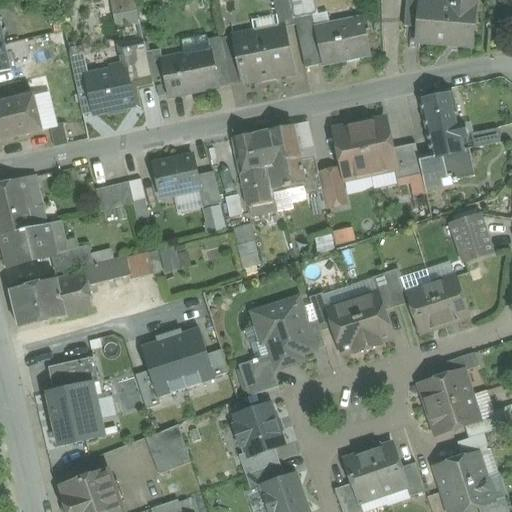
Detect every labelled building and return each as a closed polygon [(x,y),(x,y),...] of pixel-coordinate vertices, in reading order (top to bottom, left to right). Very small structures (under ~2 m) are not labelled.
[(136,0),(113,0),(117,29),(140,26),(136,0)] [(273,0),(279,28),(281,27),(281,28),(296,25),(295,20),(290,0),(273,0)] [(290,0),(295,20),(313,16),(319,15),(315,0),(290,0)] [(405,0),(404,27),(419,28),(421,4),(429,5),(429,0),(405,0)] [(429,5),(421,4),(419,28),(418,41),(470,46),(473,0),(449,0),(449,6),(429,5)] [(319,15),(313,16),(316,27),(330,24),(328,13),(319,15)] [(315,28),(316,27),(313,16),(295,20),(296,25),(305,69),(323,65),(315,28)] [(316,27),(315,28),(323,65),(323,66),(370,56),(362,18),(362,17),(330,24),(316,27)] [(279,28),(233,37),(238,58),(243,83),(290,73),(281,28),(281,27),(279,28)] [(220,33),(208,35),(211,50),(214,63),(226,61),(221,39),(220,33)] [(208,35),(183,40),(186,55),(211,50),(208,35)] [(233,36),(221,39),(226,61),(238,58),(233,37),(233,36)] [(145,43),(120,48),(123,64),(125,64),(129,84),(152,78),(147,53),(145,43)] [(5,45),(0,45),(0,72),(11,70),(5,45)] [(160,50),(147,53),(152,78),(153,83),(165,80),(161,60),(162,60),(160,50)] [(162,60),(161,60),(165,80),(169,98),(219,88),(214,63),(211,50),(186,55),(162,60)] [(238,58),(226,61),(231,85),(243,83),(238,58)] [(226,61),(214,63),(219,88),(231,85),(226,61)] [(42,64),(19,70),(22,81),(44,75),(42,67),(42,64)] [(123,64),(110,67),(111,72),(87,77),(94,114),(110,111),(111,114),(125,111),(124,108),(134,106),(129,84),(125,64),(123,64)] [(452,93),(420,100),(432,155),(433,158),(464,152),(461,138),(466,137),(463,124),(459,125),(452,93)] [(34,94),(0,102),(0,141),(43,131),(34,94)] [(91,111),(82,113),(84,121),(92,119),(91,111)] [(385,120),(360,125),(370,174),(394,169),(395,169),(391,148),(385,120)] [(299,163),(315,159),(308,123),(292,126),(299,163)] [(63,124),(50,127),(55,148),(68,145),(63,124)] [(360,125),(334,131),(345,180),(370,174),(360,125)] [(261,152),(265,170),(268,169),(272,189),(286,186),(286,187),(290,186),(290,185),(302,182),(304,182),(299,163),(292,126),(255,134),(255,135),(259,153),(261,152)] [(498,129),(472,135),(475,149),(501,144),(498,129)] [(259,153),(255,135),(233,140),(241,175),(265,170),(261,152),(259,153)] [(394,169),(396,180),(409,178),(422,175),(415,144),(391,148),(395,169),(394,169)] [(464,152),(433,158),(432,155),(419,158),(426,191),(441,188),(437,174),(468,167),(464,152)] [(193,157),(154,165),(161,198),(180,194),(199,190),(200,190),(197,176),(193,157)] [(315,159),(299,163),(304,182),(302,182),(305,195),(322,191),(315,159)] [(265,170),(241,175),(248,206),(275,200),(272,189),(268,169),(265,170)] [(370,174),(373,189),(398,187),(396,180),(394,169),(370,174)] [(338,170),(321,173),(329,209),(346,205),(344,195),(341,181),(338,170)] [(214,173),(197,176),(200,190),(199,190),(203,208),(222,204),(214,173)] [(373,189),(370,174),(345,180),(341,181),(344,195),(373,189)] [(422,175),(409,178),(413,193),(425,191),(422,175)] [(36,176),(22,179),(29,209),(43,206),(36,176)] [(22,179),(0,184),(0,236),(1,236),(34,228),(29,209),(22,179)] [(141,180),(129,183),(134,204),(146,201),(141,180)] [(129,183),(96,190),(101,212),(134,205),(134,204),(129,183)] [(199,190),(180,194),(184,212),(203,208),(199,190)] [(233,216),(245,213),(241,197),(229,199),(233,216)] [(275,200),(248,206),(250,218),(277,212),(275,200)] [(43,206),(29,209),(34,228),(48,225),(43,206)] [(479,216),(452,225),(465,263),(491,254),(486,239),(479,216)] [(61,222),(51,224),(58,253),(68,251),(61,222)] [(34,228),(1,236),(8,267),(51,256),(59,255),(58,253),(51,224),(48,225),(34,228)] [(250,225),(233,230),(241,258),(257,254),(250,225)] [(353,231),(339,232),(340,244),(354,243),(353,231)] [(175,245),(162,248),(168,270),(180,267),(175,245)] [(68,251),(58,253),(59,255),(51,256),(53,262),(60,260),(63,273),(83,268),(93,265),(89,246),(68,251)] [(192,250),(181,253),(184,265),(195,262),(192,250)] [(148,253),(127,259),(132,280),(154,275),(148,253)] [(93,265),(83,268),(84,273),(85,273),(88,288),(131,277),(126,257),(93,265)] [(60,260),(53,262),(56,275),(63,273),(60,260)] [(451,262),(426,270),(431,286),(456,278),(451,262)] [(406,294),(399,270),(386,274),(396,308),(410,304),(406,294)] [(84,273),(10,291),(19,329),(94,312),(88,288),(85,273),(84,273)] [(384,312),(396,308),(386,274),(372,279),(377,295),(378,295),(384,312)] [(469,318),(456,278),(431,286),(444,326),(469,318)] [(431,286),(406,294),(410,304),(420,334),(444,326),(431,286)] [(329,311),(323,294),(310,299),(317,321),(320,333),(333,328),(327,311),(329,311)] [(377,295),(353,303),(368,351),(382,347),(380,343),(392,339),(384,312),(378,295),(377,295)] [(298,302),(255,316),(264,342),(269,340),(274,355),(276,362),(297,355),(313,350),(313,349),(306,325),(298,302)] [(329,311),(327,311),(333,328),(342,355),(354,351),(355,355),(368,351),(353,303),(329,311)] [(317,321),(306,325),(313,349),(313,350),(313,352),(325,348),(320,333),(317,321)] [(181,331),(157,339),(158,342),(141,348),(158,399),(216,380),(199,329),(182,335),(181,331)] [(475,354),(444,364),(448,376),(464,371),(464,372),(479,367),(475,354)] [(274,355),(254,362),(257,370),(261,372),(273,368),(273,369),(294,362),(296,361),(297,359),(298,357),(297,355),(276,362),(274,355)] [(273,368),(261,372),(257,370),(254,362),(239,367),(249,398),(279,388),(273,369),(273,368)] [(464,371),(448,376),(420,386),(428,411),(472,397),(464,372),(464,371)] [(93,382),(46,392),(58,448),(105,437),(93,382)] [(487,392),(472,397),(480,421),(495,416),(487,392)] [(472,397),(428,411),(436,437),(465,427),(480,422),(480,421),(472,397)] [(270,405),(235,418),(238,426),(235,427),(244,456),(248,454),(249,458),(284,446),(279,432),(281,431),(277,421),(276,421),(270,405)] [(173,414),(154,423),(151,424),(156,436),(178,426),(173,414)] [(495,416),(480,421),(480,422),(465,427),(469,440),(484,435),(500,430),(495,416)] [(156,436),(146,440),(159,475),(191,464),(178,426),(156,436)] [(469,440),(458,444),(463,459),(478,455),(478,456),(490,452),(484,435),(469,440)] [(393,446),(369,454),(383,495),(406,487),(407,487),(401,469),(393,446)] [(497,475),(490,452),(478,456),(486,479),(497,475)] [(369,454),(344,462),(352,485),(359,504),(360,503),(383,495),(369,454)] [(463,459),(435,468),(443,492),(486,479),(478,456),(478,455),(463,459)] [(280,464),(246,476),(251,491),(261,488),(261,487),(285,479),(280,464)] [(416,464),(401,469),(407,487),(406,487),(410,498),(426,492),(416,464)] [(122,511),(108,471),(62,487),(66,498),(63,499),(67,511),(122,511)] [(285,479),(261,487),(261,488),(269,511),(308,511),(296,475),(285,479)] [(497,475),(486,479),(493,502),(505,498),(506,498),(498,475),(497,475)] [(486,479),(443,492),(449,511),(465,511),(478,508),(493,503),(493,502),(486,479)] [(352,485),(335,491),(342,511),(362,511),(360,503),(359,504),(352,485)] [(509,511),(505,498),(493,502),(493,503),(478,508),(479,511),(509,511)] [(151,510),(151,511),(180,511),(177,501),(151,510)]
